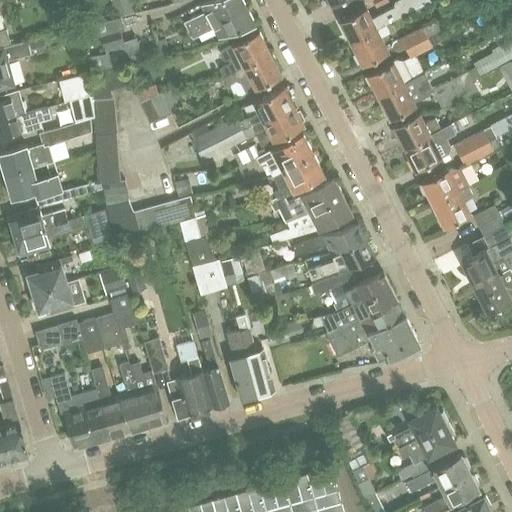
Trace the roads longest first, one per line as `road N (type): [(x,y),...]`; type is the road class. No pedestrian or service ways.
road 1 (unclassified): [(54,471),(460,360)]
road 2 (unclassified): [(460,360),(273,0)]
road 3 (residential): [(54,471),(0,290)]
